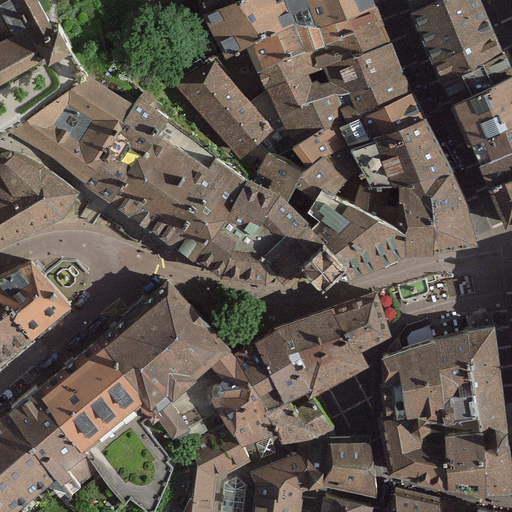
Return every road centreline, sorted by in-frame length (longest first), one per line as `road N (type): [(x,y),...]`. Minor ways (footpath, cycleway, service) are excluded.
road 1 (residential): [(0,392),(107,296),(112,271),(83,242),(0,263)]
road 2 (residential): [(281,511),(288,455),(381,424)]
